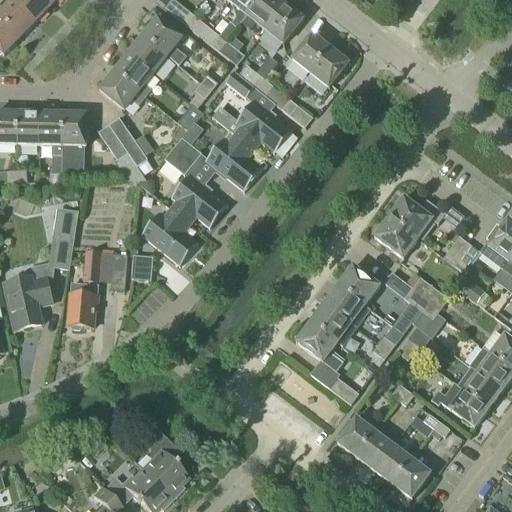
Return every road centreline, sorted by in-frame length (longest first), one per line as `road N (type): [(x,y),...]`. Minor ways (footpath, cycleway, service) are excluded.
road 1 (residential): [(278,438),(237,408),(239,388),(456,99)]
road 2 (residential): [(144,343),(388,50)]
road 3 (residential): [(138,6),(68,89),(0,92)]
road 4 (residential): [(0,419),(144,343)]
